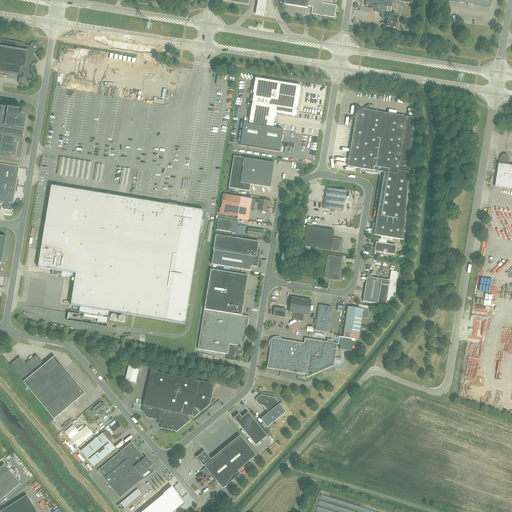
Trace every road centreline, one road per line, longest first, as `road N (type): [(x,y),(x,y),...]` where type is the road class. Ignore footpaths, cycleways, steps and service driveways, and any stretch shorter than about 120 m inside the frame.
road 1 (unclassified): [(285,465),(372,371),(431,391),(446,386),(495,94)]
road 2 (unclassified): [(319,171),(362,181),(368,190),(352,289),(266,281)]
road 3 (unclassified): [(163,459),(246,391),(266,281)]
road 4 (unclassified): [(163,459),(72,349),(4,330)]
road 5 (unknown): [(49,177),(191,199),(205,210)]
road 6 (secondary): [(338,68),(495,94)]
road 7 (secondary): [(498,72),(341,47)]
road 8 (unclassified): [(430,511),(285,465)]
road 9 (secondary): [(207,24),(58,0)]
road 10 (secondary): [(54,24),(203,47)]
road 11 (secondary): [(203,47),(338,68)]
road 12 (secondary): [(341,47),(207,24)]
road 13 (unclassified): [(266,281),(282,193),(319,171)]
road 14 (unclassified): [(21,225),(42,101)]
